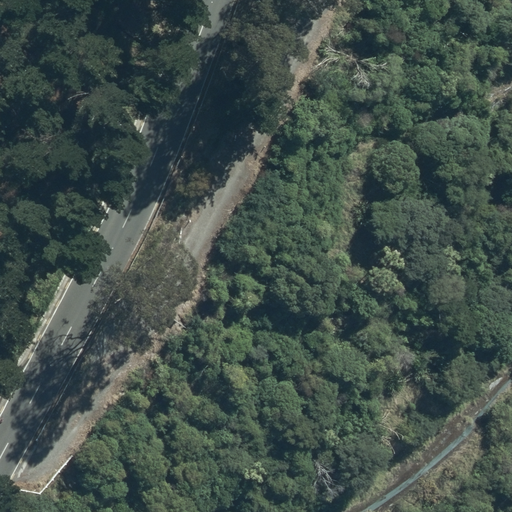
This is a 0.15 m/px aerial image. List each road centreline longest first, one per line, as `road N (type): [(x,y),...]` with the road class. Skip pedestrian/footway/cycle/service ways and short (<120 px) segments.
road 1 (track): [(0,500),(151,326),(323,0)]
road 2 (secondary): [(213,0),(118,238),(0,459)]
road 3 (track): [(511,100),(273,274),(151,326)]
